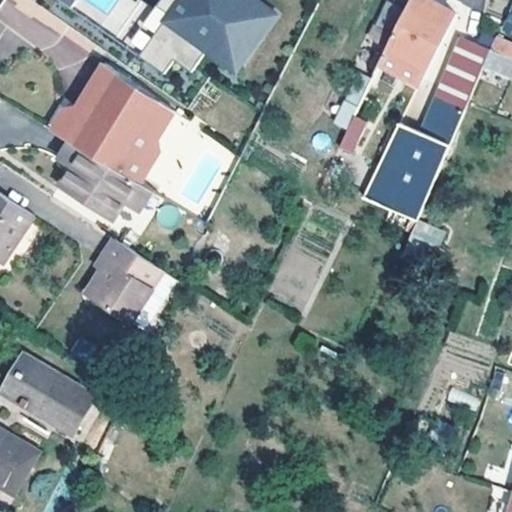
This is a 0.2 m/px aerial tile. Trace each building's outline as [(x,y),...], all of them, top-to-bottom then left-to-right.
[(67,33),(71,28),(32,0),(2,0),(0,3),(0,20),(69,72),(87,48),(67,33)] [(172,0),(167,8),(159,2),(128,46),(166,72),(175,59),(193,70),(207,49),(237,70),(262,34),(255,29),(270,7),(260,0),(172,0)] [(160,0),(159,2),(167,8),(172,0),(160,0)] [(427,69),(457,11),(435,0),(412,0),(388,49),(427,69)] [(270,7),(255,29),(262,34),(278,12),(270,7)] [(466,109),(492,48),(463,35),(438,97),(466,109)] [(511,43),(497,37),(492,48),(511,56),(511,43)] [(160,142),(177,114),(108,65),(81,108),(63,138),(73,144),(134,183),(160,142)] [(466,109),(438,97),(423,131),(401,121),(366,196),(419,220),(466,109)] [(55,132),(63,138),(81,108),(68,111),(55,132)] [(355,151),(369,121),(356,114),(341,144),(355,151)] [(160,142),(134,183),(142,188),(161,157),(160,142)] [(134,183),(73,144),(61,161),(73,169),(62,186),(115,222),(126,203),(141,213),(153,195),(142,188),(134,183)] [(0,246),(7,251),(31,214),(0,193),(0,246)] [(419,220),(407,249),(432,260),(444,231),(419,220)] [(113,310),(129,320),(161,273),(112,240),(101,258),(107,261),(101,271),(92,283),(96,286),(99,305),(111,313),(113,310)] [(107,261),(101,258),(95,266),(101,271),(107,261)] [(96,286),(92,283),(84,294),(99,305),(96,286)] [(113,310),(111,313),(126,324),(129,320),(113,310)] [(511,355),(511,351),(502,348),(497,365),(507,369),(511,355)] [(26,354),(4,390),(75,431),(95,396),(26,354)] [(42,451),(0,426),(0,485),(17,496),(42,451)]
